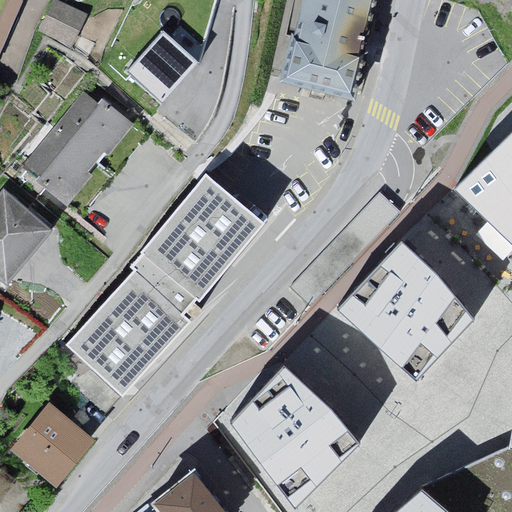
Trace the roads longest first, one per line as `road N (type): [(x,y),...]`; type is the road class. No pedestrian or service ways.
road 1 (unclassified): [(412,0),(370,155),(318,236),(173,401)]
road 2 (residential): [(0,389),(58,329),(221,122),(244,0)]
road 3 (residential): [(173,401),(76,511)]
road 4 (residential): [(255,511),(173,401)]
